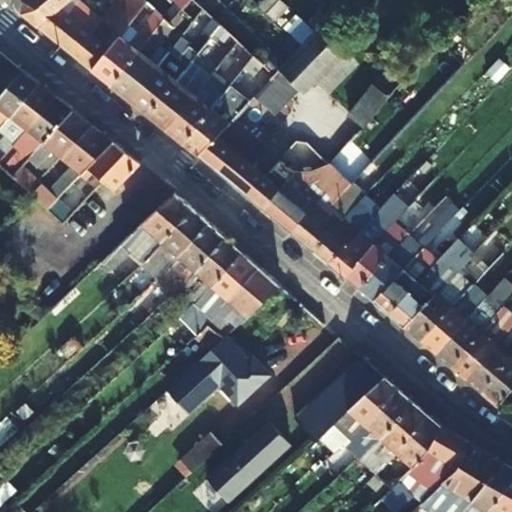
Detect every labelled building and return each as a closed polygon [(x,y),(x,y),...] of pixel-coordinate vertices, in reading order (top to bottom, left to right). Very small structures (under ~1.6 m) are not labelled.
[(113,0),(100,17),(118,31),(120,34),(144,4),(146,1),(144,0),(113,0)] [(165,0),(155,10),(163,18),(167,22),(180,9),(188,0),(165,0)] [(199,10),(202,7),(193,0),(188,0),(180,9),(192,20),(199,10)] [(131,97),(157,64),(147,55),(170,26),(167,22),(163,18),(161,21),(113,82),(110,85),(129,99),(131,97)] [(226,48),(234,39),(219,24),(217,27),(211,34),(226,48)] [(300,44),(286,58),(277,68),(298,88),(311,75),(327,90),(356,60),(320,24),(315,29),(300,44)] [(168,50),(157,64),(131,97),(129,99),(147,114),(149,112),(205,42),(196,35),(178,58),(168,50)] [(237,41),(223,57),(232,65),(214,88),(205,80),(167,126),(165,129),(182,142),(184,139),(249,57),(252,54),(237,41)] [(167,126),(205,80),(194,71),(212,49),(205,42),(149,112),(147,114),(165,129),(167,126)] [(20,68),(2,54),(0,56),(0,73),(6,79),(9,81),(17,71),(20,68)] [(200,152),(230,119),(225,114),(233,103),(230,100),(260,62),(252,54),(249,57),(184,139),(182,142),(198,155),(200,152)] [(9,81),(0,91),(0,108),(1,108),(9,114),(34,84),(36,81),(20,68),(17,71),(9,81)] [(274,71),(254,94),(275,113),(295,91),(274,71)] [(6,79),(0,73),(0,91),(9,81),(6,79)] [(9,147),(25,127),(50,97),(52,94),(36,81),(34,84),(9,114),(17,121),(2,140),(9,147)] [(368,120),(386,93),(369,81),(351,109),(368,120)] [(25,127),(42,141),(68,112),(70,109),(52,94),(50,97),(25,127)] [(42,141),(60,155),(87,126),(89,124),(70,109),(68,112),(42,141)] [(265,204),(280,186),(254,163),(264,147),(232,117),(230,119),(200,152),(198,155),(263,207),(265,204)] [(108,144),(111,141),(89,124),(87,126),(60,155),(71,164),(48,189),(38,179),(27,191),(28,192),(47,209),(49,206),(58,197),(88,166),(108,144)] [(25,127),(9,147),(3,155),(18,169),(22,164),(42,141),(25,127)] [(108,144),(88,166),(102,178),(114,188),(135,164),(137,162),(111,141),(108,144)] [(0,166),(11,177),(14,174),(18,169),(3,155),(0,158),(0,166)] [(27,191),(38,179),(22,164),(18,169),(14,174),(11,177),(27,191)] [(294,169),(280,186),(265,204),(263,207),(282,223),(284,220),(318,180),(308,171),(303,172),(299,171),(294,169)] [(344,217),(380,177),(371,170),(347,196),(340,189),(334,196),(301,235),(299,238),(314,250),(316,248),(344,217)] [(172,191),(152,173),(105,217),(108,220),(99,229),(115,245),(122,239),(172,191)] [(284,220),(282,223),(299,238),(301,235),(334,196),(329,191),(335,184),(329,179),(323,174),(318,180),(284,220)] [(102,178),(71,210),(70,211),(82,222),(114,188),(102,178)] [(172,191),(122,239),(144,258),(190,206),(172,191)] [(462,208),(447,194),(434,206),(449,221),(462,208)] [(70,211),(71,210),(58,197),(49,206),(47,209),(60,221),(70,211)] [(414,199),(394,220),(403,227),(421,207),(414,199)] [(331,260),(378,208),(371,201),(352,224),(344,217),(316,248),(314,250),(329,263),(331,260)] [(164,270),(177,255),(206,221),(190,206),(144,258),(152,265),(133,283),(141,291),(149,284),(164,270)] [(449,221),(434,206),(409,233),(414,238),(425,246),(449,221)] [(390,224),(394,220),(378,208),(331,260),(329,263),(343,275),(390,224)] [(394,220),(390,224),(399,231),(403,227),(394,220)] [(177,255),(194,269),(222,235),(206,221),(177,255)] [(390,224),(343,275),(358,288),(393,249),(394,247),(405,237),(399,231),(390,224)] [(194,269),(188,276),(197,284),(185,295),(178,288),(171,298),(184,309),(192,301),(194,302),(211,283),(239,250),(222,235),(194,269)] [(400,254),(393,249),(358,288),(373,301),(410,261),(425,246),(414,238),(400,254)] [(373,301),(387,313),(437,258),(425,246),(410,261),(373,301)] [(239,250),(211,283),(220,292),(203,310),(212,319),(255,269),(258,266),(239,250)] [(387,313),(403,326),(438,290),(456,272),(438,258),(387,313)] [(255,269),(212,319),(207,323),(222,337),(223,336),(276,287),(279,285),(258,266),(255,269)] [(438,290),(403,326),(417,338),(470,284),(462,278),(444,296),(438,290)] [(417,338),(432,351),(474,307),(477,304),(469,298),(477,289),(470,284),(417,338)] [(474,307),(432,351),(447,364),(501,308),(492,302),(481,313),(474,307)] [(501,308),(447,364),(465,379),(504,333),(497,326),(508,313),(501,308)] [(192,364),(197,359),(222,337),(207,323),(179,348),(192,364)] [(504,333),(465,379),(480,392),(511,355),(511,353),(511,338),(511,339),(504,333)] [(334,356),(346,344),(336,335),(333,337),(324,346),(334,356)] [(197,359),(215,381),(234,402),(266,373),(252,358),(247,363),(223,336),(222,337),(197,359)] [(380,379),(383,376),(359,355),(295,415),(315,437),(331,423),(380,379)] [(511,356),(511,355),(480,392),(497,406),(511,387),(511,356)] [(215,381),(197,359),(192,364),(210,383),(215,381)] [(351,441),(358,432),(393,390),(395,387),(383,376),(380,379),(331,423),(351,441)] [(380,440),(413,403),(395,387),(393,390),(358,432),(369,441),(376,435),(380,440)] [(413,403),(380,440),(366,455),(360,462),(371,472),(378,466),(380,468),(426,414),(413,403)] [(440,426),(426,414),(380,468),(374,475),(390,488),(410,469),(440,426)] [(204,475),(229,501),(291,442),(267,416),(204,475)] [(410,469),(390,488),(380,496),(377,500),(386,508),(416,479),(429,492),(469,444),(440,426),(410,469)] [(190,472),(220,444),(208,431),(179,459),(190,472)] [(356,458),(363,452),(351,441),(345,448),(356,458)] [(469,444),(429,492),(428,493),(447,511),(460,511),(504,464),(469,444)] [(366,455),(363,452),(356,458),(360,462),(366,455)] [(484,511),(511,481),(511,467),(504,464),(460,511),(484,511)] [(374,474),(374,475),(380,468),(378,466),(371,472),(374,474)] [(511,511),(511,481),(484,511),(511,511)]
